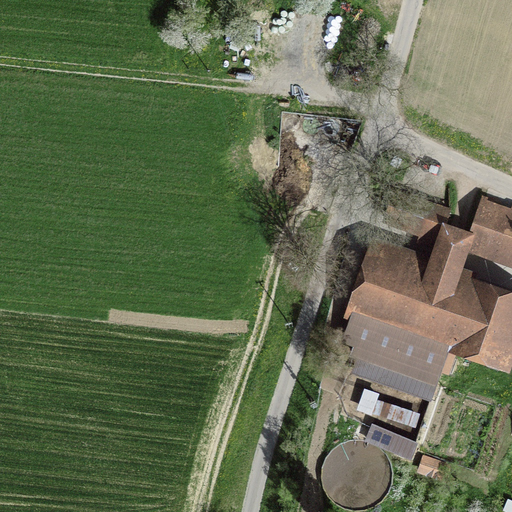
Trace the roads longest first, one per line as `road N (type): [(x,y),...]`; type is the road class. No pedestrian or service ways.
road 1 (unclassified): [(250,511),(410,0)]
road 2 (track): [(0,62),(377,103)]
